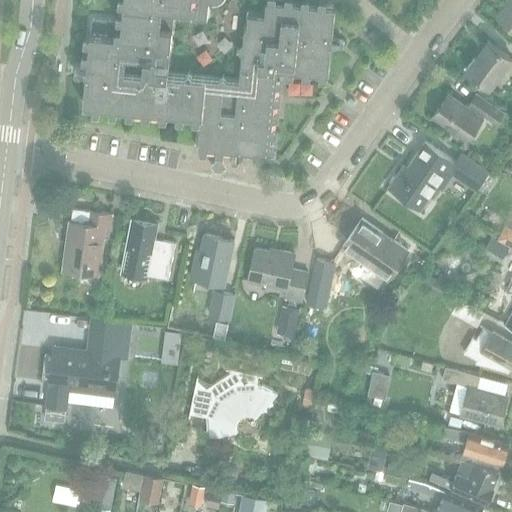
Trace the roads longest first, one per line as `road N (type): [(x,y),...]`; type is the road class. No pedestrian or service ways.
road 1 (residential): [(7,145),(284,205),(308,197),(452,0)]
road 2 (secondary): [(7,145),(24,0)]
